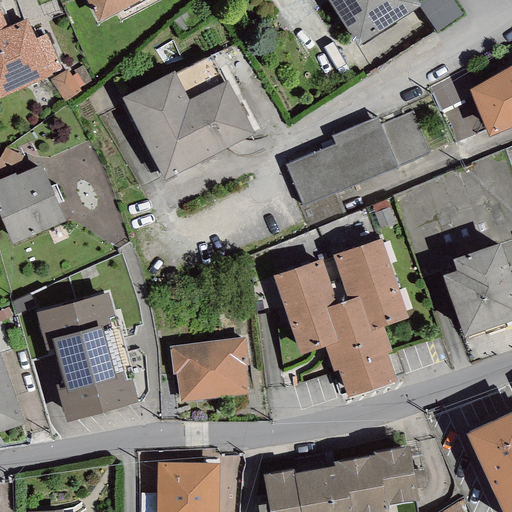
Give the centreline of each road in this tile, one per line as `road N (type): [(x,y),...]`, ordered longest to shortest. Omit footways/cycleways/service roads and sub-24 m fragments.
road 1 (residential): [(511,366),(313,430),(123,440)]
road 2 (unknown): [(123,440),(146,390),(149,359),(128,254)]
road 3 (residential): [(123,440),(0,462)]
